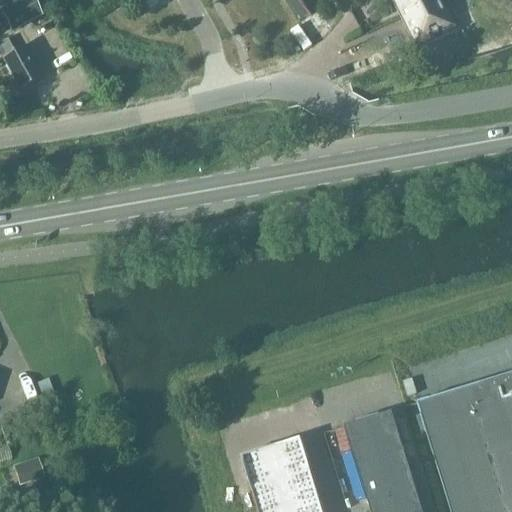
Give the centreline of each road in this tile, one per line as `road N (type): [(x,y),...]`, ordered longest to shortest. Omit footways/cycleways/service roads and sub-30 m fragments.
road 1 (secondary): [(0,226),(511,136)]
road 2 (unknown): [(432,511),(390,386),(314,413),(335,511)]
road 3 (unclassified): [(511,95),(378,117),(293,88),(226,99)]
road 4 (unclassified): [(226,99),(0,139)]
